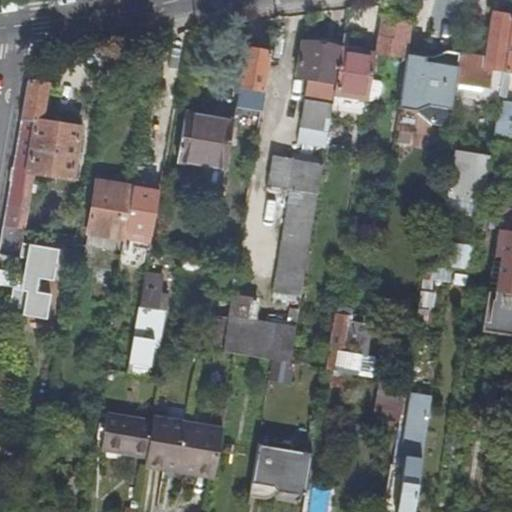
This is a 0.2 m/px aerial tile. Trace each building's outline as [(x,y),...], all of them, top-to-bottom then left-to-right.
[(504,71),(511,20),(511,16),(491,13),(484,57),(478,100),(499,103),(504,71)] [(375,53),(406,59),(407,54),(412,20),(382,16),(375,53)] [(296,76),(308,78),(335,83),(341,48),(301,42),(296,76)] [(265,89),(271,52),(245,48),(239,85),(265,89)] [(335,83),(333,93),(368,99),(375,53),(341,48),(335,83)] [(433,119),(449,121),(453,96),(460,52),(446,49),(433,56),(432,62),(424,61),(425,57),(407,54),(406,59),(399,104),(415,107),(433,119)] [(478,100),(484,57),(472,55),(473,54),(460,52),(453,96),(478,100)] [(511,72),(504,71),(499,103),(506,104),(511,72)] [(335,83),(308,78),(305,96),(332,101),(333,93),(335,83)] [(10,237),(22,240),(34,173),(72,179),(80,129),(43,122),(49,86),(27,82),(3,227),(12,229),(10,237)] [(300,126),(327,131),(331,105),(304,101),(300,126)] [(499,103),(493,138),(511,141),(511,140),(511,105),(506,104),(499,103)] [(177,161),(190,163),(195,164),(203,116),(197,115),(185,113),(177,161)] [(195,164),(225,169),(233,122),(203,116),(195,164)] [(462,200),(469,157),(456,155),(448,197),(462,200)] [(274,293),(300,297),(322,164),(272,156),(267,185),(290,189),(274,293)] [(462,200),(484,203),(490,160),(469,157),(462,200)] [(88,233),(124,239),(126,230),(131,195),(133,187),(96,182),(88,233)] [(148,198),(131,195),(126,230),(142,233),(148,198)] [(511,208),(502,207),(498,230),(511,231),(511,208)] [(22,274),(0,269),(0,285),(12,287),(7,312),(45,319),(49,294),(35,291),(37,278),(51,280),(57,249),(22,242),(22,240),(10,237),(12,229),(3,227),(0,243),(0,253),(25,258),(22,274)] [(511,334),(511,231),(498,230),(482,331),(511,334)] [(449,280),(451,270),(425,267),(424,277),(449,280)] [(145,274),(139,307),(142,308),(133,362),(150,365),(154,340),(157,340),(158,335),(165,336),(167,324),(160,322),(162,312),(166,312),(168,301),(169,302),(170,297),(157,294),(160,277),(145,274)] [(228,317),(248,321),(252,299),(231,295),(228,317)] [(295,328),(298,312),(288,310),(285,327),(248,321),(228,317),(228,318),(222,352),(236,354),(239,355),(254,357),(272,361),(275,361),(285,363),(290,363),(295,328)] [(342,372),(345,353),(350,325),(336,322),(328,370),(342,372)] [(360,356),(345,353),(342,372),(358,375),(360,356)] [(285,363),(275,361),(272,378),(294,382),(297,364),(290,363),(285,363)] [(374,419),(401,423),(406,388),(379,384),(374,419)] [(397,511),(413,511),(431,398),(412,395),(402,456),(401,456),(399,466),(405,467),(397,511)] [(215,409),(212,429),(222,431),(226,411),(215,409)] [(147,457),(152,421),(108,414),(102,450),(147,457)] [(219,450),(222,431),(212,429),(153,419),(152,421),(147,457),(145,465),(167,469),(168,465),(192,469),(192,473),(214,477),(217,464),(219,450)] [(253,492),(306,498),(312,451),(259,444),(253,492)] [(219,450),(217,464),(231,466),(233,452),(219,450)]
